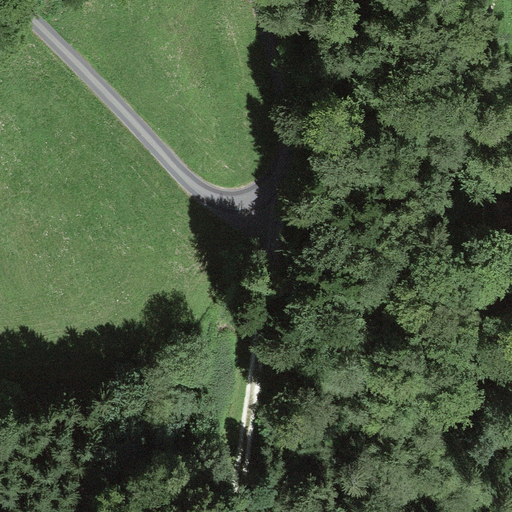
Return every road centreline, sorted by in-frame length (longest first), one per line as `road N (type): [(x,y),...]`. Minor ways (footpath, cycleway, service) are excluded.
road 1 (unclassified): [(8,0),(185,177),(239,201),(272,182),(286,141),(259,0)]
road 2 (track): [(258,195),(277,277),(274,335),(238,511)]
